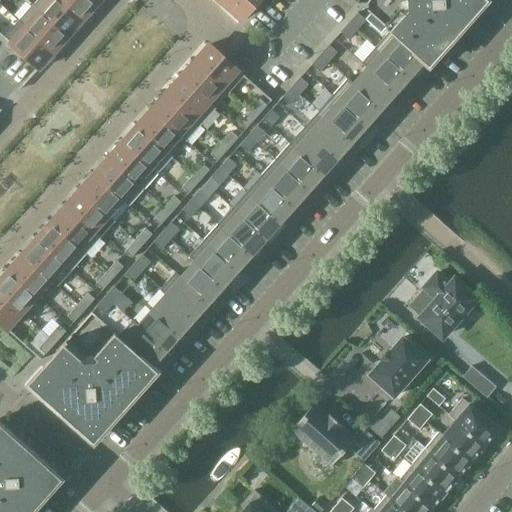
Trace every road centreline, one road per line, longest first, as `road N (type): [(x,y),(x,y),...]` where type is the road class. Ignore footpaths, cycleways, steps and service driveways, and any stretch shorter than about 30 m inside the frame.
road 1 (residential): [(511,28),(111,484)]
road 2 (residential): [(210,16),(0,255)]
road 3 (residential): [(0,140),(121,0)]
road 4 (residential): [(13,395),(111,484)]
